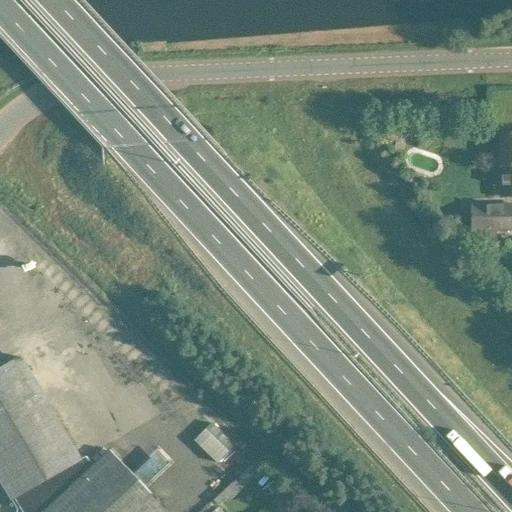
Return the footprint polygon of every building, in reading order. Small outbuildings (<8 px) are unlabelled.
[(511,132),(500,133),(500,167),(506,167),(507,198),(511,197),(511,132)] [(511,205),(471,206),(471,230),(511,229),(511,205)] [(165,511),(108,451),(93,465),(85,457),(81,459),(21,359),(0,370),(0,481),(11,500),(12,499),(19,511),(165,511)] [(222,461),(238,443),(215,421),(198,438),(222,461)] [(263,476),(256,483),(261,488),(268,481),(263,476)]
